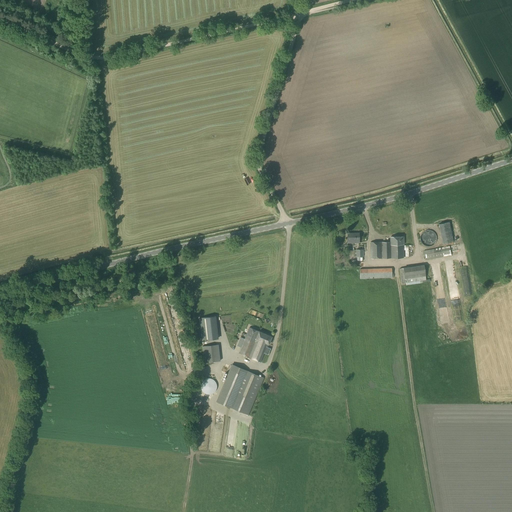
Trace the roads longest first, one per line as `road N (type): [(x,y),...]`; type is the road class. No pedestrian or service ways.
road 1 (track): [(353,0),(97,58),(0,19)]
road 2 (tertiary): [(0,293),(285,222)]
road 3 (tertiary): [(511,160),(285,222)]
road 4 (unclassified): [(285,222),(257,156),(297,0)]
